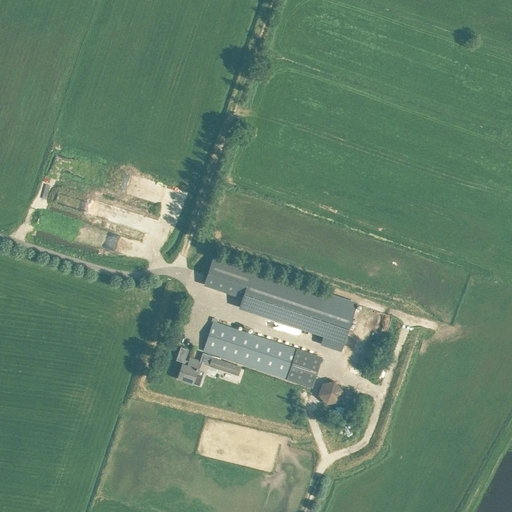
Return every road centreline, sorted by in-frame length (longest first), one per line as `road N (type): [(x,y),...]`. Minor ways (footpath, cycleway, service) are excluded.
road 1 (track): [(271,0),(180,257)]
road 2 (unclassified): [(180,257),(171,272),(116,273),(0,236)]
